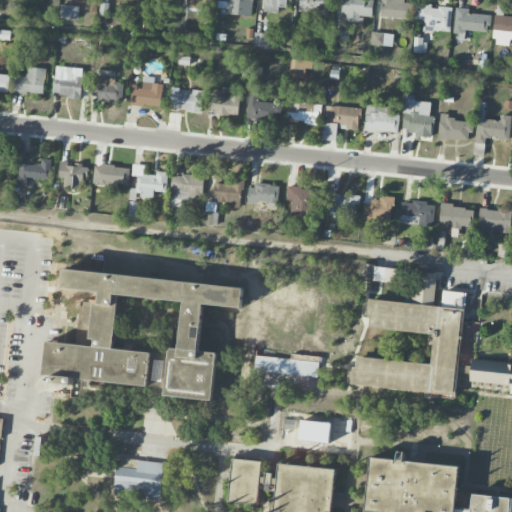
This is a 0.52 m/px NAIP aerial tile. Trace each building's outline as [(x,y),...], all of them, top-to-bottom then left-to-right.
[(211,0),(186,0),(185,7),(202,9),(203,3),(211,4),(211,0)] [(252,16),(252,0),(217,0),(217,14),(252,16)] [(289,0),(264,0),(264,12),(279,12),(279,7),(289,8),(289,0)] [(299,0),(299,13),(329,14),(329,0),(299,0)] [(343,0),(341,21),(362,23),(363,16),(372,17),(373,0),(343,0)] [(99,16),(108,16),(109,3),(100,2),(99,16)] [(451,32),(452,8),(431,7),(431,4),(415,4),(415,20),(423,20),(423,31),(451,32)] [(78,19),(79,6),(59,5),(58,18),(78,19)] [(490,15),(468,13),(469,8),(455,8),(454,34),(465,34),(465,31),(489,32),(490,15)] [(511,15),(495,14),(493,45),(509,46),(510,39),(511,39),(511,15)] [(150,19),(139,18),(138,33),(149,34),(150,19)] [(0,39),(10,40),(11,30),(0,30),(0,39)] [(268,46),(268,33),(254,32),(253,46),(268,46)] [(394,34),(372,32),(370,44),(392,47),(394,34)] [(425,38),(414,38),(414,52),(424,53),(425,38)] [(313,62),(292,59),(289,77),(305,79),(306,68),(312,69),(313,62)] [(44,94),(45,68),(27,68),(26,77),(14,76),(13,93),(44,94)] [(0,91),(8,92),(9,75),(0,74),(0,91)] [(83,76),(67,75),(66,78),(54,77),(52,95),(81,98),(83,76)] [(154,78),(143,76),(142,87),(132,86),(130,104),(161,107),(163,84),(154,83),(154,78)] [(91,100),(122,101),(123,80),(92,79),(91,100)] [(201,111),(203,90),(192,90),(192,93),(179,93),(179,88),(170,87),(169,110),(201,111)] [(209,93),(208,113),(239,114),(239,95),(232,95),(232,88),(217,87),(217,93),(209,93)] [(246,119),(272,122),(274,103),(258,101),(259,93),(249,92),(246,119)] [(402,133),(432,135),(433,116),(430,116),(431,102),(405,100),(402,133)] [(320,123),(321,103),(286,102),(286,121),(320,123)] [(358,130),(360,108),(327,106),(326,122),(346,124),(345,129),(358,130)] [(365,131),(398,132),(399,108),(366,107),(365,131)] [(470,141),(471,122),(449,120),(449,114),(440,113),(438,139),(470,141)] [(511,116),(500,115),(500,120),(484,119),(483,126),(476,125),(475,142),(485,143),(486,138),(509,139),(511,116)] [(337,125),(323,125),(322,140),(336,141),(337,125)] [(0,168),(13,169),(13,155),(0,153),(0,168)] [(52,160),(41,159),(41,165),(16,164),(15,187),(26,187),(27,178),(51,179),(52,160)] [(58,177),(67,178),(66,187),(81,189),(82,177),(87,177),(88,165),(60,162),(58,177)] [(128,217),(135,218),(137,197),(153,198),(154,191),(166,192),(168,172),(156,171),(155,175),(143,174),(144,165),(133,165),(132,176),(137,177),(136,189),(130,188),(128,217)] [(129,166),(94,166),(94,184),(129,184),(129,166)] [(172,175),(170,206),(181,207),(181,198),(203,199),(204,177),(172,175)] [(233,184),(213,183),(213,203),(241,204),(242,180),(233,180),(233,184)] [(249,202),(270,204),(270,208),(277,209),(279,185),(251,182),(249,202)] [(291,216),(313,216),(314,189),(288,188),(287,200),(291,200),(291,216)] [(357,197),(338,196),(338,191),(327,190),(325,217),(356,219),(357,197)] [(380,202),(363,201),(362,219),(392,220),(393,197),(381,196),(380,202)] [(401,224),(434,225),(434,203),(401,202),(401,224)] [(205,225),(216,225),(217,204),(206,203),(205,225)] [(439,225),(471,228),(473,208),(441,205),(439,225)] [(511,234),(511,210),(479,208),(478,228),(498,228),(498,233),(511,234)] [(361,280),(396,281),(397,267),(362,265),(361,280)] [(77,386),(53,383),(54,375),(46,374),(49,340),(60,342),(97,345),(97,339),(92,338),(96,302),(102,302),(103,291),(64,287),(66,267),(249,287),(247,307),(209,303),(204,349),(221,351),(216,400),(166,395),(166,387),(78,378),(77,386)] [(369,324),(372,297),(409,301),(413,270),(435,272),(432,304),(439,305),(441,289),(465,292),(457,363),(462,363),(468,364),(469,358),(511,362),(511,391),(510,391),(511,383),(469,379),(470,370),(455,369),(452,395),(353,385),(355,366),(360,367),(361,357),(429,364),(432,333),(369,327),(369,324)] [(252,388),(319,395),(322,363),(256,356),(252,388)] [(284,428),(294,429),(295,420),(284,419),(284,428)] [(316,422),(297,421),(296,440),(315,441),(316,422)] [(35,455),(48,456),(50,437),(37,436),(35,455)] [(361,511),(370,511),(451,511),(456,467),(404,461),(405,452),(393,451),(392,459),(367,456),(361,511)] [(112,495),(162,500),(166,462),(116,457),(112,495)] [(269,511),(328,511),(334,469),(276,462),(274,476),(271,476),(271,471),(262,470),(261,474),(258,474),(260,460),(233,457),(228,500),(256,503),(258,483),(261,483),(261,484),(267,485),(267,490),(272,490),(269,511)] [(510,511),(511,498),(469,494),(466,511),(510,511)]
